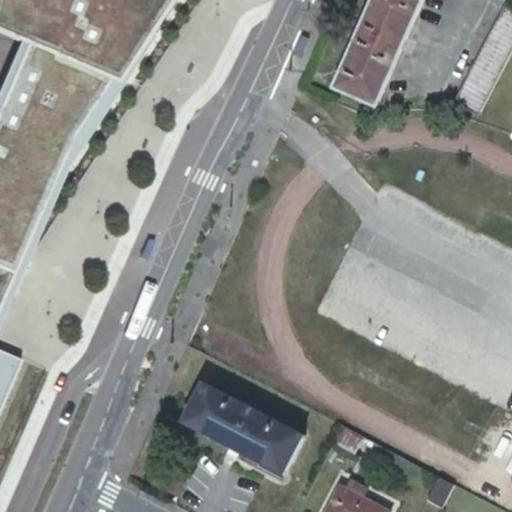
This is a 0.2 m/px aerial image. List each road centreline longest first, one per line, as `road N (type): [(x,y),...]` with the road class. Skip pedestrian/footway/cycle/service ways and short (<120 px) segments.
road 1 (tertiary): [(77,480),(164,263),(291,0)]
road 2 (unknown): [(0,189),(167,258)]
